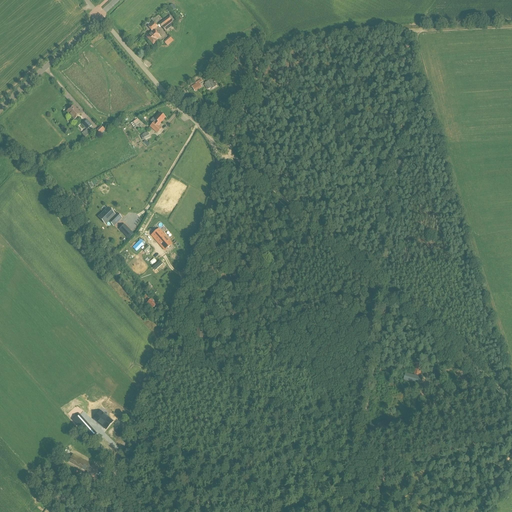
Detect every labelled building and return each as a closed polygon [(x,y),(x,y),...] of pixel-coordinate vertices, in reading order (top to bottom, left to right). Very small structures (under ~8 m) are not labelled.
[(165,32),(175,24),(169,16),(158,23),(161,28),(162,27),(165,32)] [(153,45),(157,42),(156,41),(160,37),(153,30),(157,27),(153,22),(147,26),(151,31),(145,36),(153,45)] [(166,43),(170,47),(176,42),(172,38),(166,43)] [(196,84),(192,86),(195,92),(202,87),(200,83),(202,82),(201,79),(196,82),(196,84)] [(212,81),(211,80),(205,83),(206,84),(205,85),(208,90),(211,87),(212,89),(217,86),(216,84),(213,80),(212,81)] [(74,119),(80,114),(73,106),(67,111),(74,119)] [(157,134),(162,128),(159,126),(160,125),(159,124),(165,118),(159,113),(154,119),(155,120),(149,127),(157,134)] [(87,120),(81,124),(87,130),(92,125),(91,124),(87,120)] [(148,140),(147,138),(150,137),(147,132),(142,135),(140,136),(143,140),(144,140),(145,141),(148,140)] [(117,213),(114,215),(108,208),(98,218),(104,225),(108,221),(114,226),(122,218),(117,213)] [(126,239),(131,234),(123,225),(118,229),(126,239)] [(169,240),(158,229),(151,235),(159,244),(160,243),(166,249),(171,245),(167,241),(169,240)] [(136,252),(145,243),(139,237),(136,241),(138,242),(132,248),(136,252)] [(145,253),(150,248),(147,245),(142,250),(145,253)] [(160,258),(151,267),(155,271),(165,263),(160,258)] [(152,309),(157,305),(147,294),(146,295),(143,297),(148,302),(146,304),(152,309)] [(207,330),(207,326),(197,326),(197,338),(203,338),(203,330),(207,330)] [(421,384),(422,378),(414,375),(405,373),(403,380),(412,382),(421,384)] [(72,408),(78,414),(88,403),(83,398),(72,408)] [(99,411),(93,419),(104,430),(111,422),(99,411)] [(79,414),(73,420),(89,439),(95,434),(79,414)] [(391,429),(395,421),(384,415),(381,423),(391,429)] [(91,466),(88,464),(89,463),(73,454),(68,462),(84,471),(85,470),(88,472),(84,478),(93,482),(99,470),(91,465),(91,466)]
